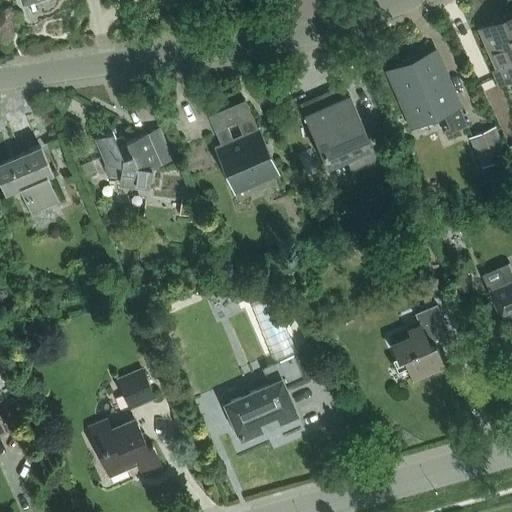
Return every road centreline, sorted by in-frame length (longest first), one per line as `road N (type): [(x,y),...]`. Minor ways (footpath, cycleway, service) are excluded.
road 1 (residential): [(0,82),(324,32)]
road 2 (tertiary): [(511,452),(301,511)]
